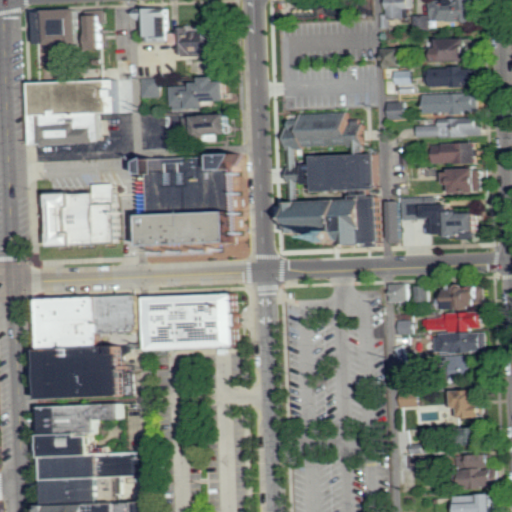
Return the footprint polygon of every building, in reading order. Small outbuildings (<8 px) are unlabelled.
[(391,0),(391,18),(408,18),(408,8),(416,8),(416,0),(391,0)] [(433,0),(433,21),(479,22),(479,0),(433,0)] [(142,35),(141,19),(136,19),(135,7),(167,6),(169,34),(142,35)] [(89,47),(87,14),(100,13),(99,8),(105,8),(106,22),(101,22),(102,46),(89,47)] [(39,43),(38,10),(78,9),(80,51),(68,42),(39,43)] [(416,31),(433,30),(432,14),(416,15),(416,31)] [(212,52),(211,24),(179,25),(179,53),(212,52)] [(437,38),(437,54),(442,54),(442,61),(477,60),(476,37),(437,38)] [(387,48),(387,67),(408,66),(408,47),(387,48)] [(429,68),(429,86),(481,85),(480,67),(429,68)] [(399,84),(416,83),(416,69),(398,70),(399,84)] [(171,109),(170,82),(200,81),(200,76),(215,75),(215,82),(227,81),(228,100),(205,101),(205,107),(171,109)] [(143,95),(143,76),(161,76),(161,95),(143,95)] [(38,144),(36,83),(124,80),(125,111),(107,112),(108,142),(38,144)] [(431,113),(482,112),(482,93),(430,94),(431,113)] [(393,119),(411,119),(410,101),(393,102),(393,119)] [(194,138),(193,124),(181,125),(181,114),(228,112),(228,131),(206,132),(207,138),(194,138)] [(298,234),(346,231),(347,247),(392,244),(389,197),(381,197),(381,190),(389,190),(387,153),(371,154),(369,125),(356,126),(355,113),(291,117),(298,234)] [(442,125),(423,125),(423,137),(489,136),(488,118),(442,118),(442,125)] [(481,143),(437,144),(437,164),(481,163),(481,143)] [(236,243),(234,168),(240,155),(146,159),(146,175),(151,175),(153,216),(148,216),(149,246),(236,243)] [(450,170),(450,184),(459,184),(459,194),(486,193),(485,168),(450,170)] [(53,243),(51,193),(96,192),(96,183),(113,183),(115,241),(53,243)] [(411,220),(436,219),(436,235),(461,234),(461,238),(473,237),(473,233),(488,233),(488,212),(460,213),(459,204),(432,205),(432,198),(410,198),(411,220)] [(407,202),(394,202),(394,243),(407,243),(407,202)] [(415,301),(414,284),(394,284),(395,302),(415,301)] [(434,302),(433,286),(419,286),(419,302),(434,302)] [(439,309),(491,309),(491,286),(462,286),(462,290),(448,290),(448,299),(439,299),(439,309)] [(150,350),(149,298),(237,294),(238,314),(242,314),(242,327),(239,328),(240,347),(150,350)] [(45,400),(41,300),(140,296),(142,332),(102,333),(103,348),(127,347),(129,397),(45,400)] [(486,327),(486,314),(474,314),(474,327),(486,327)] [(439,353),(491,353),(492,333),(472,333),(472,315),(431,315),(431,332),(439,332),(439,353)] [(418,320),(403,321),(404,335),(419,334),(418,320)] [(492,418),(491,389),(453,391),(453,408),(467,407),(467,419),(492,418)] [(405,391),(406,407),(445,405),(445,390),(405,391)] [(48,511),(44,407),(125,404),(126,419),(100,420),(101,453),(145,451),(146,475),(125,476),(126,503),(149,502),(149,511),(48,511)] [(490,445),(489,428),(468,428),(469,446),(490,445)] [(497,455),(473,455),(474,487),(505,486),(505,469),(497,469),(497,455)] [(502,511),(502,492),(459,494),(459,511),(502,511)]
